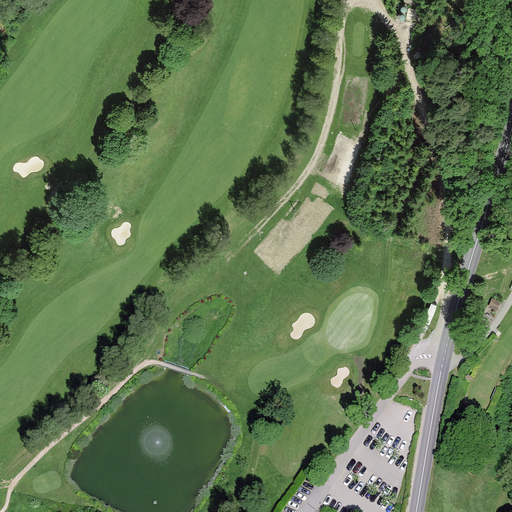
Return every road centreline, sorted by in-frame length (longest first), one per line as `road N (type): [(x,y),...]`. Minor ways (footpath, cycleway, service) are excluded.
road 1 (track): [(6,511),(28,470),(145,364),(160,362),(221,387),(256,427),(242,511)]
road 2 (track): [(375,0),(407,43),(429,100),(446,188),(440,324),(451,329)]
road 3 (tertiary): [(511,128),(442,360)]
road 4 (unclassified): [(442,360),(416,357),(310,511)]
road 5 (tertiary): [(442,360),(416,511)]
